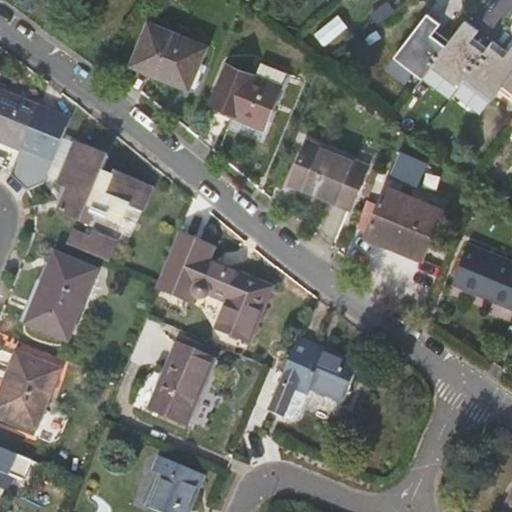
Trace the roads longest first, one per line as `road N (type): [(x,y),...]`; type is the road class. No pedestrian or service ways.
road 1 (residential): [(467,381),(400,339),(0,25)]
road 2 (residential): [(367,511),(290,480),(245,493),(238,511)]
road 3 (residential): [(467,381),(411,511)]
